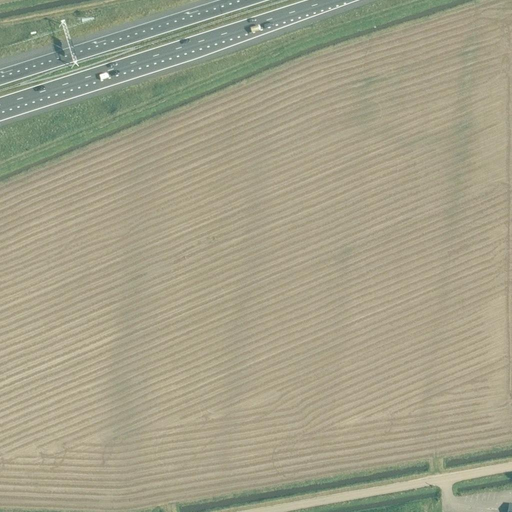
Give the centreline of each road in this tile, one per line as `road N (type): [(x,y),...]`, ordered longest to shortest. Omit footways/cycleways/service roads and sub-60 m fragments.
road 1 (motorway): [(0,105),(332,0)]
road 2 (motorway): [(243,0),(0,77)]
road 3 (unclassified): [(262,511),(511,467)]
